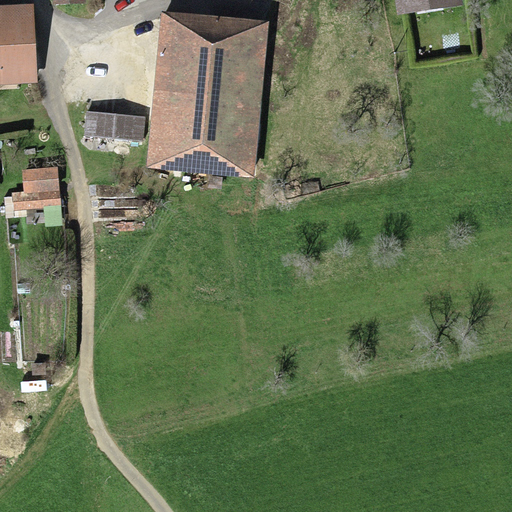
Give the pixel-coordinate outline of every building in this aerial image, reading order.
[(75,0),(53,0),(53,8),(75,8),(75,0)] [(453,0),(389,0),(392,20),(455,14),(453,0)] [(25,15),(0,14),(0,88),(25,88),(25,15)] [(261,29),(158,22),(147,172),(250,180),(261,29)] [(138,122),(80,117),(78,141),(136,147),(138,122)]
